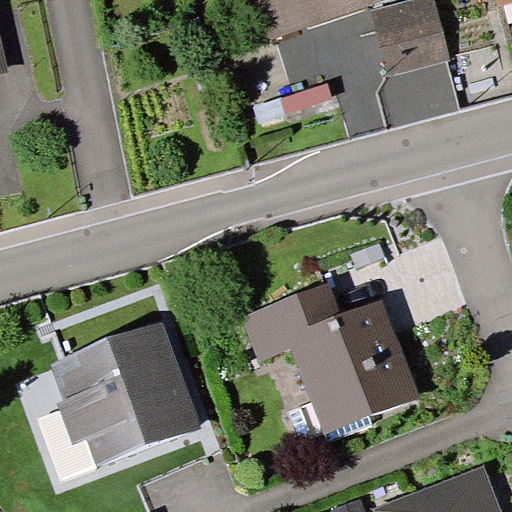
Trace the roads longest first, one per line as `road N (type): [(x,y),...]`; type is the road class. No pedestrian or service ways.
road 1 (tertiary): [(0,275),(430,154)]
road 2 (unknown): [(511,412),(305,493),(263,493),(228,473)]
road 3 (residential): [(511,343),(430,154)]
